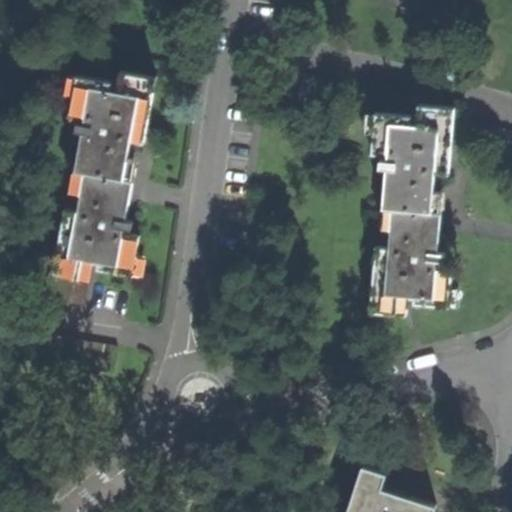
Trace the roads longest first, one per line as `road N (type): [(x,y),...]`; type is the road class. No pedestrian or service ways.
road 1 (residential): [(235,0),(193,294)]
road 2 (residential): [(305,402),(511,353)]
